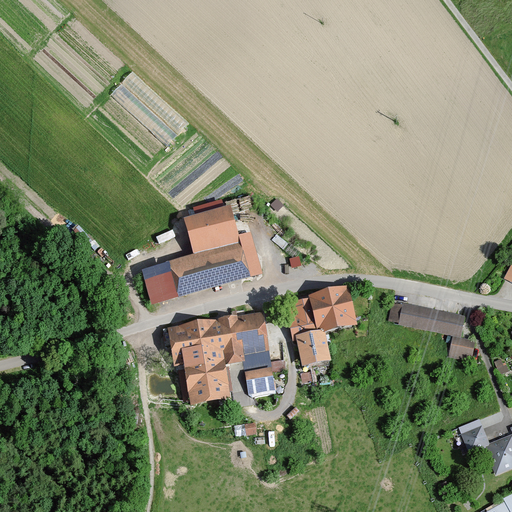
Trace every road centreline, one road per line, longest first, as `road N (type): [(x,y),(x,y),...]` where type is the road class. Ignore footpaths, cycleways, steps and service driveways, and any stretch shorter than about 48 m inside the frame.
road 1 (tertiary): [(0,365),(335,276),(511,306)]
road 2 (track): [(157,321),(119,295),(0,180)]
road 3 (track): [(131,329),(149,511)]
